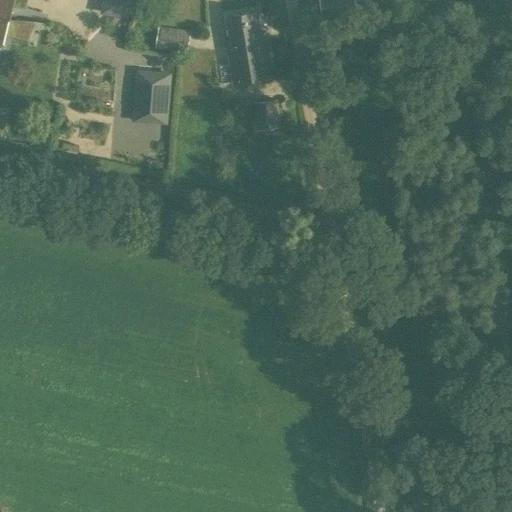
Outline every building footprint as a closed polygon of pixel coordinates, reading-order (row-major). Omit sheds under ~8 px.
[(0,0),(0,43),(4,44),(13,0),(0,0)] [(128,3),(112,0),(104,0),(103,12),(126,16),(128,3)] [(357,15),(354,0),(318,0),(321,20),(357,15)] [(227,54),(233,83),(272,76),(268,49),(264,50),(257,12),(226,17),(232,53),(227,54)] [(155,48),(188,52),(191,31),(158,26),(155,48)] [(148,111),(147,121),(165,123),(169,74),(139,72),(136,110),(148,111)] [(256,102),(260,129),(280,126),(276,99),(256,102)]
